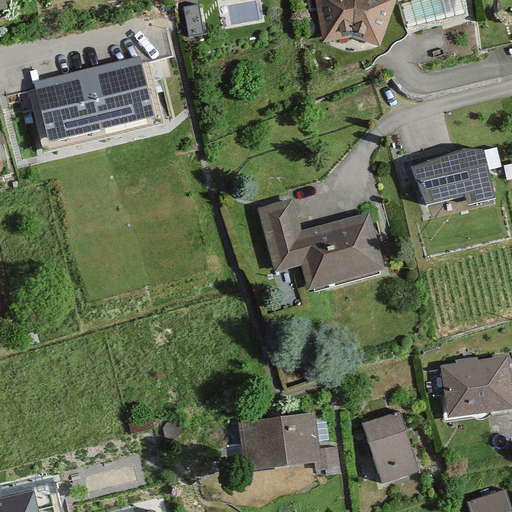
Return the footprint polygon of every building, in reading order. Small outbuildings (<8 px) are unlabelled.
[(0,0),(0,15),(23,10),(20,0),(0,0)] [(316,0),(329,40),(388,46),(402,0),(316,0)] [(48,148),(155,122),(140,59),(33,85),(48,148)] [(483,156),(463,155),(411,173),(426,209),(467,199),(469,209),(494,204),(483,156)] [(294,194),(259,206),(281,271),(308,262),(320,295),(393,270),(372,209),(307,231),(294,194)] [(511,354),(446,366),(456,421),(511,410),(511,354)] [(329,407),(255,423),(266,474),(340,459),(329,407)] [(432,470),(411,409),(370,422),(391,484),(432,470)] [(511,511),(511,488),(474,502),(477,511),(511,511)] [(37,511),(33,495),(0,502),(0,511),(37,511)]
